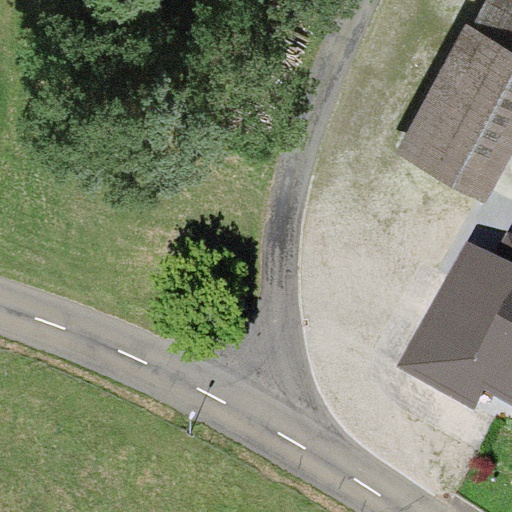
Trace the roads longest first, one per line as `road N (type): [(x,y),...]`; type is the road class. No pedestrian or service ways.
road 1 (unclassified): [(0,306),(135,356),(245,413),(402,511)]
road 2 (track): [(245,413),(277,348),(290,192),(361,0)]
